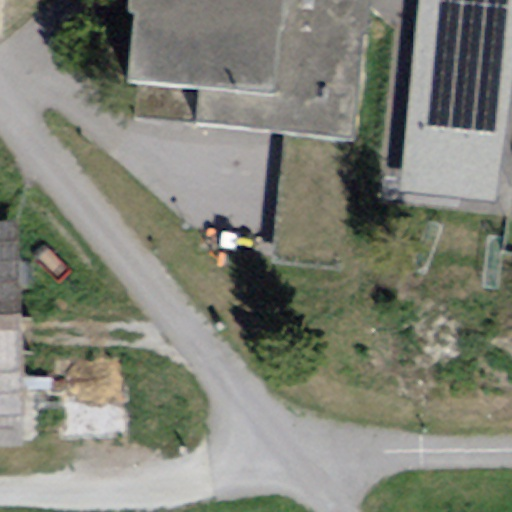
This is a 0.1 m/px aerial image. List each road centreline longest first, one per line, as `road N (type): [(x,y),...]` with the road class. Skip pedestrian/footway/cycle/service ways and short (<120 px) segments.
road 1 (unclassified): [(0,109),(300,478)]
road 2 (unclassified): [(0,500),(153,496),(300,478)]
road 3 (unclassified): [(300,478),(511,462)]
